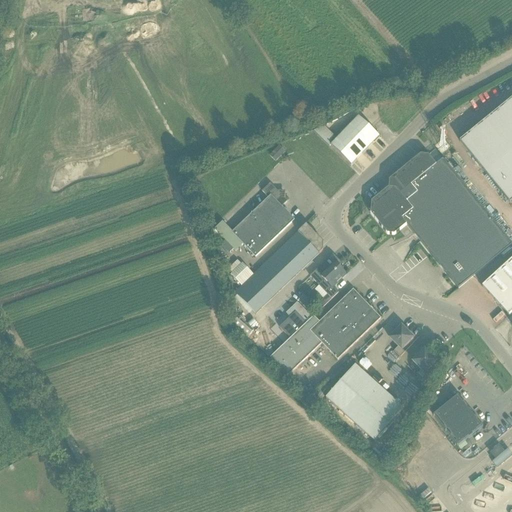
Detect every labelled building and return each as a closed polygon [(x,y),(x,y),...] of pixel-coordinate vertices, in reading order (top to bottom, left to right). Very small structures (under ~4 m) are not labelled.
[(206,1),(196,18),(202,22),(213,5),(206,1)] [(224,24),(207,35),(211,41),(228,31),(224,24)] [(237,39),(220,50),(224,56),(241,46),(237,39)] [(511,99),(460,142),(510,204),(511,202),(511,99)] [(379,137),(377,135),(358,117),(336,140),(323,127),(313,131),(329,147),(330,146),(351,166),(379,137)] [(279,146),(270,155),(274,159),(283,150),(279,146)] [(406,226),(458,289),(511,245),(511,244),(443,160),(436,165),(428,156),(420,155),(389,181),(388,188),(371,202),(370,214),(387,235),(394,235),(406,226)] [(236,252),(243,245),(255,258),(286,228),(294,221),(281,208),(287,202),(284,198),(284,193),(279,193),(270,184),(262,192),(268,199),(232,233),(222,223),(214,230),(236,252)] [(241,287),(234,293),(255,315),(319,254),(320,255),(323,251),(323,243),(306,225),(253,276),(241,287)] [(511,259),(482,287),(495,302),(508,316),(511,313),(511,259)] [(310,277),(332,300),(337,294),(332,289),(346,275),(335,264),(329,269),(324,263),(310,277)] [(242,264),(230,275),(241,287),(253,276),(242,264)] [(370,308),(353,290),(319,323),(313,317),(270,358),(287,377),(321,344),(337,361),(380,320),(381,319),(374,312),(374,311),(373,311),(370,308),(371,308),(370,307),(370,308)] [(231,325),(246,338),(253,330),(238,317),(231,325)] [(407,333),(401,327),(389,339),(398,347),(394,352),(400,358),(405,353),(402,350),(413,339),(412,337),(413,336),(408,332),(407,333)] [(425,350),(424,351),(413,362),(421,371),(417,375),(423,381),(428,376),(425,373),(436,362),(435,360),(436,359),(432,355),(431,356),(425,351),(425,350)] [(374,442),(396,416),(403,409),(355,366),(348,373),(326,398),(374,442)] [(482,427),(458,396),(433,416),(458,447),(482,427)] [(496,468),(511,455),(508,451),(492,463),(496,468)]
